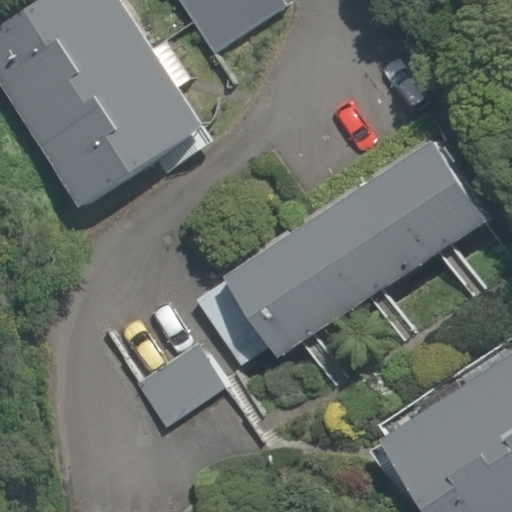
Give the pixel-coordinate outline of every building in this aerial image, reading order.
[(196,119),(125,0),(15,0),(0,9),(0,69),(73,192),(196,119)] [(287,0),(182,0),(214,53),(292,7),(287,0)] [(438,127),(197,289),(250,367),(490,205),(438,127)] [(223,384),(193,339),(135,377),(164,422),(223,384)] [(511,511),(511,345),(380,431),(432,511),(511,511)]
